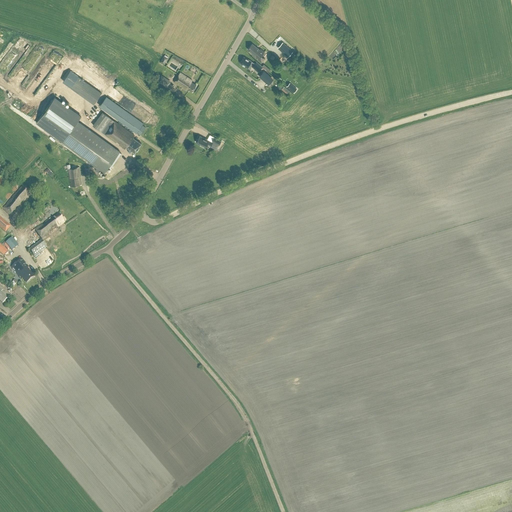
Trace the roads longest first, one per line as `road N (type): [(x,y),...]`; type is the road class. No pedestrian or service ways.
road 1 (tertiary): [(141,215),(157,221),(340,141),(511,92)]
road 2 (unclassified): [(282,511),(241,412),(107,249)]
road 3 (tertiary): [(141,215),(258,0)]
road 4 (tertiary): [(0,326),(36,292),(107,249)]
